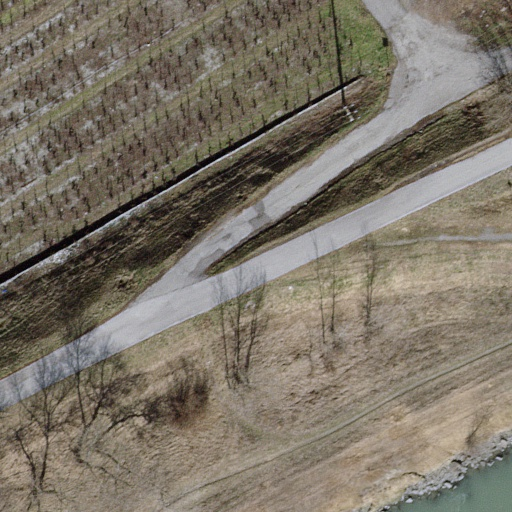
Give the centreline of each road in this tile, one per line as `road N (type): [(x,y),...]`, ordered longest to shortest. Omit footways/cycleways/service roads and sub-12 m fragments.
road 1 (track): [(0,397),(455,177)]
road 2 (track): [(152,318),(178,276),(441,82),(511,59)]
